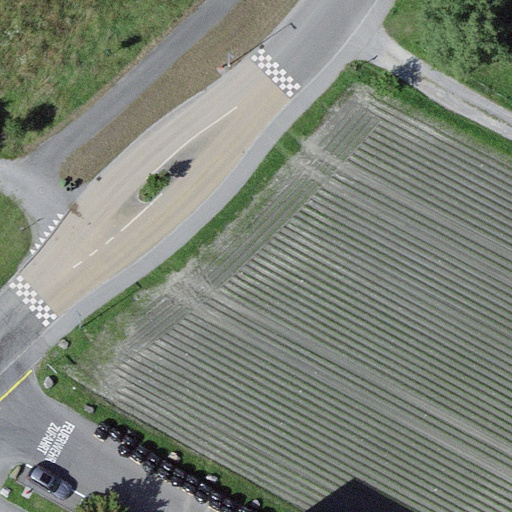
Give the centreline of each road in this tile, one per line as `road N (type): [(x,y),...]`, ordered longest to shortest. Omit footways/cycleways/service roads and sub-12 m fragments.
road 1 (secondary): [(0,339),(341,0)]
road 2 (track): [(327,16),(511,115)]
